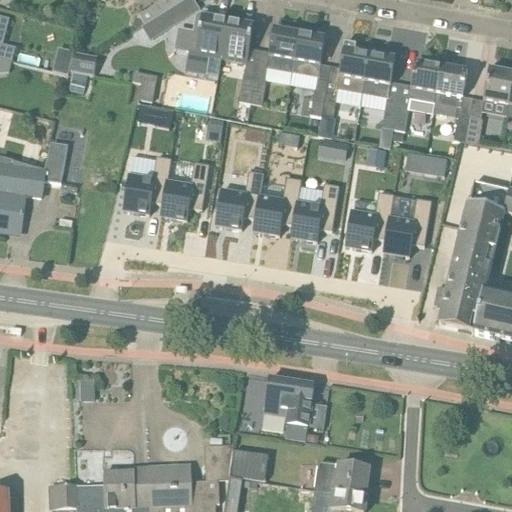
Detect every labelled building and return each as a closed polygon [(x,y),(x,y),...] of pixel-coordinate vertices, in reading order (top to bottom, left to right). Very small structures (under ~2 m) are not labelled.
[(144,28),(189,0),(188,0),(162,0),(158,3),(159,5),(138,18),(144,28)] [(189,0),(144,28),(150,38),(171,24),(173,27),(197,13),(189,0)] [(195,58),(221,62),(227,25),(202,21),(197,48),(195,58)] [(227,25),(221,62),(247,67),(253,30),(227,25)] [(293,78),(300,38),(273,33),(269,60),(259,58),(256,73),(250,108),(261,110),(267,73),(293,78)] [(321,68),(325,42),(300,38),(293,78),(316,82),(310,119),(320,121),(329,69),(321,68)] [(0,60),(12,64),(15,50),(0,46),(0,60)] [(370,58),(343,53),(340,71),(329,69),(320,121),(332,123),(338,93),(363,98),(370,58)] [(96,61),(74,57),(70,76),(93,80),(96,61)] [(381,132),(392,133),(400,88),(391,86),(395,62),(370,58),(363,98),(386,102),(381,132)] [(0,76),(9,76),(12,64),(0,60),(0,76)] [(400,88),(392,133),(405,135),(410,103),(434,107),(440,71),(415,66),(411,90),(400,88)] [(453,144),(465,146),(469,122),(473,102),(462,100),(467,75),(451,72),(452,68),(444,67),(443,71),(440,71),(434,107),(456,111),(453,128),(456,129),(453,144)] [(245,71),(239,106),(250,108),(256,73),(245,71)] [(485,105),(508,109),(511,90),(511,77),(489,73),(483,104),(485,105)] [(157,81),(134,77),(132,86),(142,88),(139,105),(153,107),(157,81)] [(172,118),(139,113),(137,131),(170,136),(172,118)] [(482,124),(469,122),(465,146),(478,148),(482,124)] [(224,127),(208,124),(205,147),(221,150),(224,127)] [(393,134),(382,132),(378,152),(391,153),(393,134)] [(299,143),(280,140),(278,152),(297,155),(299,143)] [(0,234),(0,235),(2,223),(21,225),(25,200),(41,202),(43,185),(61,187),(67,149),(51,146),(44,173),(0,160),(0,234)] [(348,151),(320,146),(317,163),(345,168),(348,151)] [(385,158),(368,155),(366,173),(382,175),(385,158)] [(446,167),(408,161),(405,178),(444,184),(446,167)] [(124,203),(122,216),(149,220),(151,207),(162,209),(166,187),(168,187),(171,164),(156,162),(152,184),(128,180),(124,203)] [(162,209),(160,222),(187,226),(189,214),(202,216),(205,193),(209,170),(193,168),(190,190),(168,187),(166,187),(162,209)] [(217,218),(215,231),(241,235),(243,222),(254,224),(258,201),(260,202),(264,179),(248,176),(245,199),(221,195),(217,218)] [(254,224),(252,237),(279,241),(281,228),(292,230),(296,207),(298,208),(302,185),(286,182),(282,205),(260,202),(258,201),(254,224)] [(442,313),(438,329),(474,338),(484,296),(505,217),(503,217),(509,195),(474,187),(473,192),(477,193),(473,213),(466,211),(446,297),(437,295),(433,311),(442,313)] [(292,230),(290,243),(317,247),(319,234),(332,236),(335,214),(339,191),(323,188),(320,211),(298,208),(296,207),(292,230)] [(511,195),(509,195),(503,217),(505,217),(511,218),(511,195)] [(347,239),(345,252),(372,256),(374,243),(384,245),(386,245),(390,223),(394,200),(378,197),(375,220),(350,216),(347,239)] [(384,245),(382,258),(409,262),(411,249),(424,251),(428,229),(431,206),(416,203),(412,226),(390,223),(386,245),(384,245)] [(484,296),(474,338),(511,346),(511,301),(484,296)] [(80,405),(94,404),(93,382),(80,382),(80,405)] [(305,444),(305,443),(313,389),(269,383),(266,398),(289,402),(285,427),(287,427),(285,441),(305,444)] [(146,475),(149,511),(215,511),(215,508),(219,508),(219,485),(229,484),(229,482),(233,455),(233,451),(206,452),(207,476),(209,476),(209,485),(201,486),(201,489),(191,490),(191,470),(159,471),(160,475),(146,475)] [(268,460),(233,455),(229,482),(242,483),(264,486),(268,460)] [(336,482),(316,480),(314,494),(366,501),(370,473),(338,469),(336,482)] [(103,490),(77,491),(78,511),(149,511),(146,475),(103,477),(103,490)] [(237,511),(242,483),(229,482),(229,484),(224,511),(237,511)] [(0,511),(78,511),(77,491),(76,491),(76,489),(50,490),(51,511),(7,511),(8,497),(0,497),(0,511)] [(311,511),(364,511),(366,501),(314,494),(311,511)]
